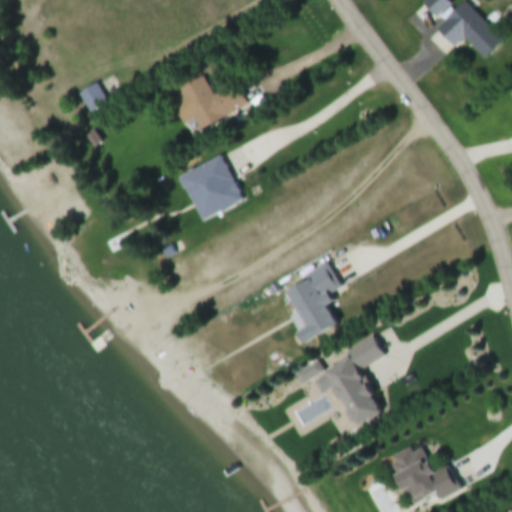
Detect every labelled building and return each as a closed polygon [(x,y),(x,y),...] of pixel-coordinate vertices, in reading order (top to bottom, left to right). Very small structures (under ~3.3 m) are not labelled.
[(484,60),(501,43),(464,3),(435,31),(453,49),(464,39),(484,60)] [(202,132),(252,107),(241,84),(215,97),(207,80),(174,96),(188,125),(197,120),(202,132)] [(81,95),(93,115),(111,104),(99,85),(81,95)] [(224,158),(183,177),(204,222),(246,202),(224,158)] [(293,292),(312,329),(338,316),(333,306),(339,302),(335,294),(344,289),(331,264),(309,275),(313,282),(293,292)] [(336,388),(362,428),(389,410),(364,372),(388,356),(378,339),(315,380),(325,395),(336,388)] [(326,373),(320,363),(299,375),(305,386),(326,373)] [(415,508),(442,496),(445,503),(465,495),(458,479),(444,485),(428,448),(416,453),(414,448),(393,457),(415,508)]
